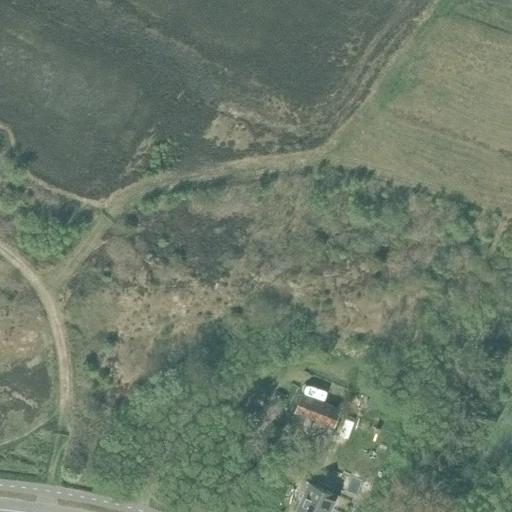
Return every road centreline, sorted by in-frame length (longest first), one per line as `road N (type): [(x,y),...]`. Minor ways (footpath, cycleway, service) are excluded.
road 1 (track): [(43,286),(126,198),(189,175),(315,161)]
road 2 (track): [(0,251),(43,286),(60,323),(63,355),(61,416),(25,441),(0,445)]
